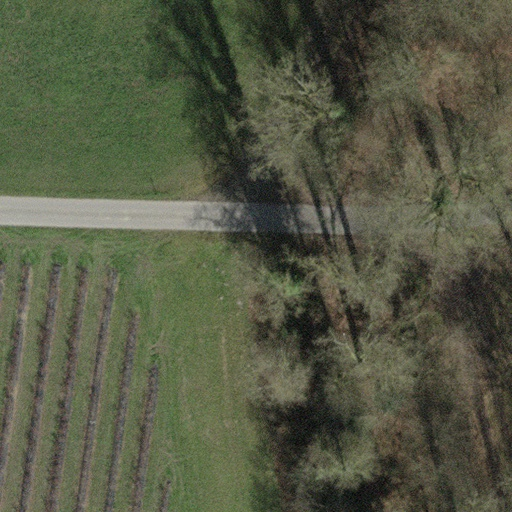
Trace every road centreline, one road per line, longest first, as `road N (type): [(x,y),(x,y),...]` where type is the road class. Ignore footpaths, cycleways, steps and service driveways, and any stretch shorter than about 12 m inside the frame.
road 1 (residential): [(511,208),(436,230),(0,211)]
road 2 (track): [(436,230),(511,461)]
